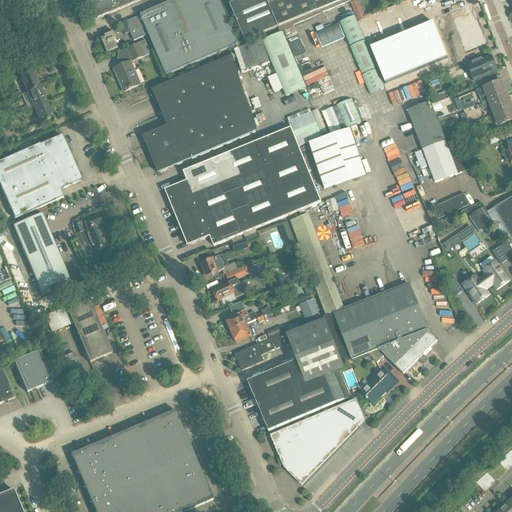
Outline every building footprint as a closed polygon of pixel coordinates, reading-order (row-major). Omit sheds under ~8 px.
[(84,0),(94,21),(142,0),(84,0)] [(141,17),(126,23),(128,26),(123,29),(125,35),(131,33),(134,41),(148,34),(166,76),(238,45),(218,0),(176,0),(144,14),(141,15),(140,15),(141,17)] [(242,0),(230,5),(246,42),(278,28),(279,32),(355,0),(242,0)] [(357,0),(350,3),(358,23),(372,17),(371,13),(364,15),(358,0),(357,0)] [(470,12),(453,19),(460,35),(479,27),(477,22),(475,23),(470,12)] [(340,24),(350,46),(365,40),(355,17),(340,24)] [(433,23),(423,27),(438,63),(448,59),(433,23)] [(345,39),(339,24),(316,34),(322,48),(345,39)] [(440,27),(439,28),(445,42),(450,40),(444,26),(440,27)] [(423,27),(413,32),(427,67),(438,63),(423,27)] [(479,27),(460,35),(467,51),(483,44),(479,34),(481,33),(479,27)] [(274,94),(284,89),(287,96),(307,88),(283,32),(263,41),(278,75),(268,79),(274,94)] [(413,32),(402,36),(417,72),(427,67),(413,32)] [(114,40),(117,39),(114,33),(105,37),(106,39),(102,40),(107,53),(118,49),(114,40)] [(402,36),(392,40),(406,76),(417,72),(402,36)] [(392,40),(381,45),(396,80),(406,76),(392,40)] [(445,42),(451,57),(456,55),(450,40),(445,42)] [(133,61),(150,54),(145,41),(128,48),(133,61)] [(270,64),(262,41),(234,51),(242,73),(270,64)] [(350,48),(362,75),(377,69),(365,41),(350,48)] [(381,45),(371,49),(385,84),(396,80),(381,45)] [(167,127),(142,137),(158,173),(257,132),(232,57),(152,90),(154,96),(152,96),(152,97),(153,97),(160,116),(161,117),(162,116),(167,127)] [(491,57),(468,66),(474,81),(497,72),(491,57)] [(114,68),(124,93),(141,86),(131,62),(114,68)] [(362,77),(370,95),(384,89),(377,70),(362,77)] [(27,93),(40,87),(32,72),(20,77),(27,93)] [(511,109),(501,82),(478,91),(482,102),(483,104),(489,102),(499,127),(511,121),(511,109)] [(40,87),(27,93),(22,96),(27,106),(32,103),(34,109),(47,103),(40,87)] [(454,100),(459,112),(464,110),(459,98),(454,100)] [(352,100),(337,106),(346,129),(361,123),(352,100)] [(47,103),(34,109),(41,124),(54,119),(47,103)] [(431,103),(409,111),(435,183),(468,171),(461,150),(454,153),(451,145),(447,147),(431,103)] [(439,103),(433,105),(436,111),(442,109),(439,103)] [(318,111),(313,113),(321,135),(327,132),(318,111)] [(289,122),(291,129),(183,172),(187,182),(164,191),(187,246),(209,237),(213,246),(321,203),(299,147),(322,138),(312,113),(289,122)] [(469,139),(474,137),(473,134),(471,129),(465,113),(461,115),(460,116),(469,139)] [(351,129),(355,140),(361,138),(357,127),(351,129)] [(310,144),(324,189),(365,175),(351,131),(310,144)] [(39,145),(0,162),(0,187),(14,219),(63,198),(60,191),(81,181),(62,137),(40,146),(39,145)] [(478,149),(471,146),(467,154),(474,157),(478,149)] [(438,221),(470,206),(464,195),(433,209),(438,221)] [(511,198),(495,208),(494,209),(501,220),(495,224),(508,246),(509,247),(510,246),(511,249),(511,198)] [(438,220),(433,210),(427,213),(432,223),(438,220)] [(480,231),(491,223),(482,210),(471,218),(480,231)] [(41,215),(13,227),(41,292),(69,280),(42,215),(41,214),(41,215)] [(97,214),(83,220),(84,222),(77,225),(80,233),(84,231),(93,253),(107,247),(100,230),(103,229),(101,224),(102,224),(100,218),(99,219),(97,214)] [(279,226),(288,250),(297,247),(288,222),(279,226)] [(246,238),(248,243),(259,239),(257,234),(246,238)] [(235,253),(249,249),(246,240),(232,245),(235,253)] [(447,253),(454,248),(451,243),(443,248),(447,253)] [(492,253),(501,265),(508,260),(499,248),(492,253)] [(210,252),(199,257),(202,264),(201,265),(206,279),(220,273),(220,272),(225,270),(223,264),(225,263),(223,257),(220,258),(215,260),(215,259),(214,259),(210,252)] [(490,289),(494,286),(497,291),(510,282),(508,280),(497,264),(496,262),(483,271),(486,275),(482,278),(490,289)] [(247,269),(252,280),(265,275),(260,264),(247,269)] [(482,278),(478,281),(476,277),(463,286),(477,305),(482,302),(489,296),(486,291),(490,289),(482,278)] [(308,297),(314,294),(311,286),(312,286),(309,278),(299,281),(302,289),(304,289),(308,297)] [(448,284),(457,296),(464,291),(455,279),(448,284)] [(243,294),(240,286),(240,285),(238,280),(213,289),(218,302),(233,296),(234,298),(243,294)] [(335,314),(324,318),(325,320),(342,364),(353,360),(353,361),(369,355),(378,351),(379,351),(385,356),(404,376),(419,361),(423,365),(428,360),(424,356),(437,342),(430,335),(410,284),(335,314)] [(317,292),(322,306),(340,299),(335,285),(317,292)] [(110,355),(88,302),(69,311),(91,363),(110,355)] [(233,315),(225,319),(226,320),(230,331),(246,325),(257,321),(263,318),(262,315),(256,317),(255,314),(250,304),(244,307),(242,303),(230,308),(233,315)] [(72,318),(71,316),(69,311),(68,308),(45,317),(50,329),(52,334),(73,325),(75,324),(72,318)] [(236,355),(235,355),(242,372),(253,367),(264,362),(261,356),(263,355),(290,344),(291,345),(297,362),(248,383),(269,433),(352,398),(340,372),(344,370),(342,364),(325,320),(287,335),(286,335),(285,333),(272,339),(272,340),(236,355)] [(246,325),(230,331),(234,341),(239,339),(239,341),(256,335),(254,330),(249,332),(246,325)] [(284,333),(281,327),(267,333),(269,339),(284,333)] [(14,362),(27,393),(52,383),(39,351),(14,362)] [(378,351),(369,355),(377,364),(384,357),(378,351)] [(0,367),(0,404),(14,398),(1,367),(0,367)] [(387,370),(384,373),(381,370),(374,377),(375,378),(361,392),(365,396),(364,397),(373,406),(386,393),(385,390),(393,382),(389,378),(392,375),(387,370)] [(357,400),(271,437),(285,469),(302,486),(366,421),(357,400)] [(70,456),(94,511),(187,511),(213,501),(175,411),(70,456)] [(507,472),(511,467),(511,466),(504,458),(498,463),(507,472)] [(507,472),(498,463),(493,468),(501,477),(507,472)] [(493,468),(487,473),(496,482),(501,477),(493,468)] [(487,473),(482,478),(490,488),(496,482),(487,473)] [(490,488),(482,478),(476,483),(485,493),(490,488)] [(0,511),(21,511),(14,495),(10,497),(8,492),(4,494),(0,495),(0,511)]
